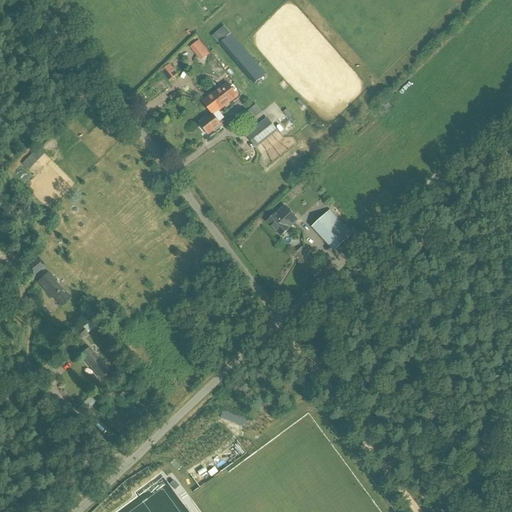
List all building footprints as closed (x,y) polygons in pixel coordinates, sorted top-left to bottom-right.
[(226,23),(214,34),(220,41),(232,30),(226,23)] [(254,85),(266,74),(230,34),(218,44),(254,85)] [(202,39),(193,45),(202,59),(212,53),(202,39)] [(169,82),(178,75),(169,64),(161,71),(169,82)] [(215,101),(221,109),(238,96),(228,83),(203,102),(207,107),(215,101)] [(171,101),(180,96),(177,92),(169,97),(171,101)] [(219,111),(221,109),(215,101),(207,107),(213,115),(200,125),(208,135),(214,130),(215,131),(222,126),(219,122),(224,118),(219,111)] [(238,108),(244,111),(248,104),(242,101),(238,108)] [(382,117),(391,107),(386,101),(376,111),(382,117)] [(256,123),(267,113),(259,105),(248,115),(256,123)] [(288,119),(292,116),(287,109),(283,113),(288,119)] [(256,148),(277,131),(267,118),(245,135),(256,148)] [(291,125),(290,132),(298,134),(300,127),(291,125)] [(22,164),(28,170),(44,154),(38,148),(22,164)] [(297,221),(284,207),(275,215),(267,222),(281,237),(288,230),(288,229),(297,221)] [(334,252),(352,235),(330,211),(312,227),(334,252)] [(303,249),(295,258),(299,261),(307,253),(303,249)] [(46,267),(38,257),(25,267),(33,277),(46,267)] [(314,261),(306,269),(310,274),(319,265),(315,261),(314,261)] [(70,298),(55,282),(56,280),(48,272),(38,282),(45,289),(53,298),(54,297),(62,306),(70,298)] [(77,343),(87,333),(82,327),(72,337),(77,343)] [(102,378),(109,372),(89,348),(81,354),(102,378)] [(83,416),(92,407),(86,401),(77,410),(83,416)] [(121,438),(152,412),(148,406),(116,432),(121,438)] [(201,476),(196,479),(200,485),(205,482),(201,476)] [(175,490),(179,487),(174,481),(170,484),(175,490)] [(167,502),(175,497),(172,492),(164,497),(167,502)]
